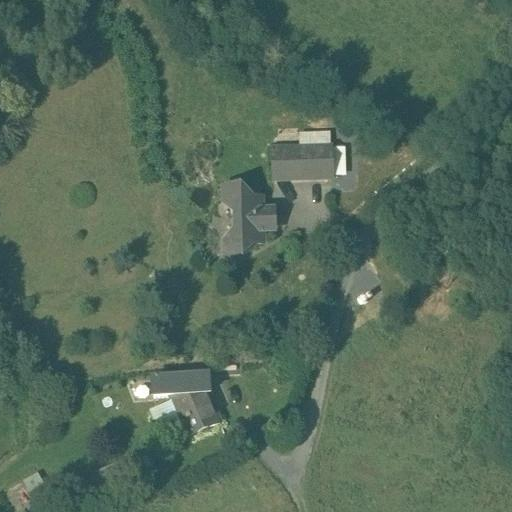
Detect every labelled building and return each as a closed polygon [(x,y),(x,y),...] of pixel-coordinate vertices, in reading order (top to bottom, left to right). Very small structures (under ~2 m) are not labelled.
[(300,137),(300,150),(331,149),(331,136),(300,137)] [(300,150),(286,151),(287,181),(332,180),(331,149),(300,150)] [(286,151),(273,152),(274,181),(287,181),(286,151)] [(242,189),(225,206),(235,215),(236,232),(226,242),(243,257),(254,246),(263,245),(263,234),(271,233),(270,211),(261,212),(261,200),(253,199),(242,189)] [(175,410),(169,413),(174,425),(180,423),(187,439),(220,424),(204,389),(172,404),(175,410)] [(132,457),(98,473),(106,491),(141,475),(132,457)] [(24,510),(53,499),(42,472),(14,482),(24,510)]
